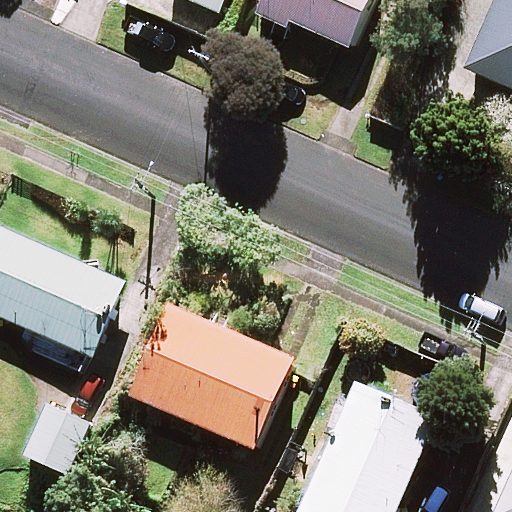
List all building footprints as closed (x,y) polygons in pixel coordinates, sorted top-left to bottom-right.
[(230,0),(180,0),(223,18),(230,0)] [(377,0),(268,0),(263,14),(353,55),(377,0)] [(511,0),(504,0),(472,77),(511,93),(511,0)] [(129,291),(5,234),(0,244),(0,319),(38,337),(31,352),(90,378),(129,291)] [(299,366),(174,311),(134,401),(259,456),(299,366)] [(401,511),(439,423),(359,390),(308,511),(401,511)] [(96,431),(50,409),(25,459),(71,482),(96,431)] [(511,511),(511,488),(501,511),(511,511)]
